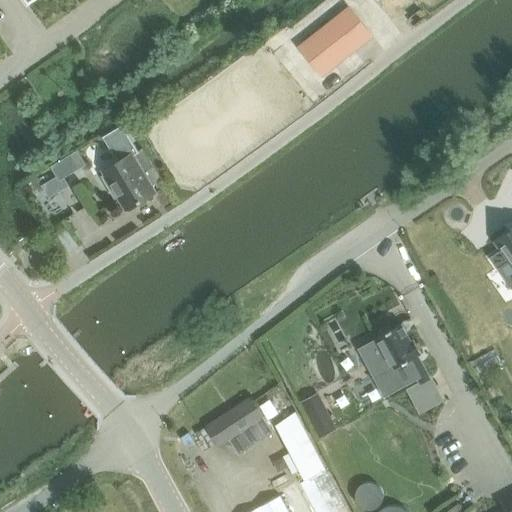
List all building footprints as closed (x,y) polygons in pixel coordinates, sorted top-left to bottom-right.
[(349,10),(302,48),(322,73),(369,36),(349,10)] [(132,154),(103,171),(127,211),(156,193),(152,186),(164,179),(155,164),(145,147),(132,154)] [(70,155),(52,166),(60,180),(78,169),(70,155)] [(58,199),(53,202),(57,209),(62,206),(58,199)] [(503,249),(491,257),(498,268),(510,260),(511,262),(511,228),(511,229),(511,231),(498,242),(503,249)] [(378,338),(359,347),(385,395),(417,378),(420,384),(432,378),(419,355),(421,354),(414,340),(412,341),(403,323),(377,336),(378,338)] [(494,350),(474,361),(480,372),(501,361),(494,350)] [(492,387),(487,389),(492,398),(496,395),(492,387)] [(336,428),(318,392),(301,400),(320,437),(336,428)] [(240,453),(273,432),(253,400),(227,417),(225,413),(205,426),(219,446),(230,439),(240,453)] [(296,411),(277,425),(306,480),(301,482),(316,511),(347,511),(324,470),(327,469),(296,411)] [(288,511),(280,497),(251,511),(288,511)]
